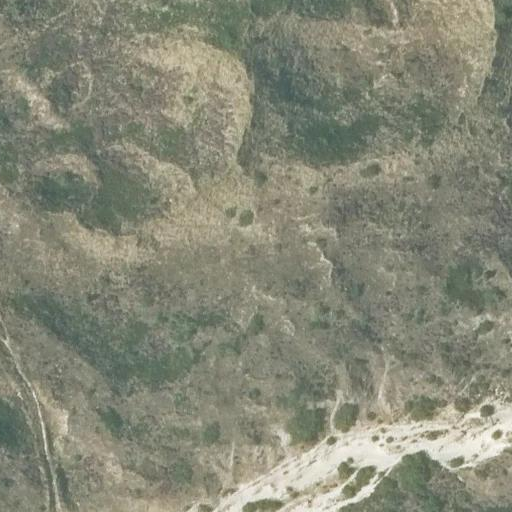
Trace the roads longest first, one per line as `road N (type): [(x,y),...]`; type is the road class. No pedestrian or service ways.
road 1 (unknown): [(319,511),(349,503),(408,455),(433,461),(511,431)]
road 2 (unknown): [(0,381),(16,405),(29,511)]
